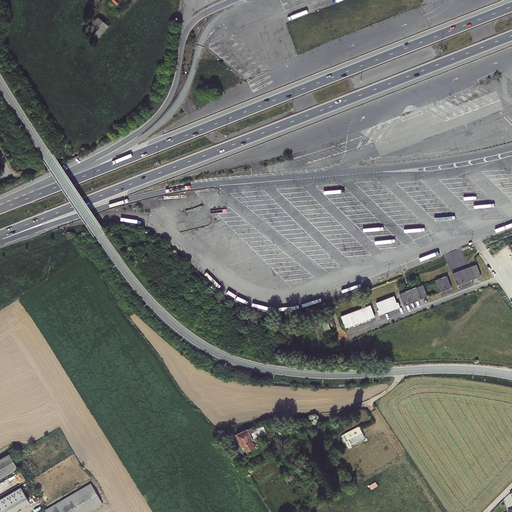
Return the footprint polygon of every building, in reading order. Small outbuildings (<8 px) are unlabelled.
[(97,16),(84,30),(95,40),(108,26),(97,16)] [(476,264),(464,268),(469,280),(480,276),(476,264)] [(464,268),(458,271),(462,283),(469,280),(464,268)] [(458,271),(452,273),(457,285),(462,283),(458,271)] [(440,277),(445,289),(451,287),(446,275),(440,277)] [(434,280),(439,292),(445,289),(440,277),(434,280)] [(423,284),(416,286),(421,299),(427,296),(423,284)] [(416,286),(411,289),(415,301),(421,299),(416,286)] [(411,289),(399,293),(403,305),(415,301),(411,289)] [(393,295),(389,297),(394,309),(400,307),(397,301),(396,302),(393,295)] [(389,297),(380,300),(385,312),(394,309),(389,297)] [(380,300),(375,302),(378,309),(377,309),(379,315),(385,312),(380,300)] [(370,304),(364,306),(369,318),(374,316),(370,304)] [(364,306),(358,309),(363,321),(369,318),(364,306)] [(352,311),(357,323),(363,321),(358,309),(352,311)] [(352,311),(346,313),(351,325),(357,323),(352,311)] [(346,313),(340,315),(345,328),(351,325),(346,313)] [(327,321),(321,323),(326,337),(332,335),(327,321)] [(240,445),(259,437),(266,433),(263,425),(253,430),(251,427),(247,429),(235,434),(240,445)] [(359,426),(340,436),(343,442),(345,441),(348,448),(352,447),(350,445),(364,438),(360,428),(359,426)] [(259,437),(240,445),(244,451),(245,451),(247,454),(260,448),(259,445),(260,445),(263,450),(265,449),(259,437)] [(9,455),(0,460),(0,480),(18,470),(9,455)] [(244,456),(237,460),(239,464),(246,460),(244,456)] [(291,472),(287,475),(291,481),(295,478),(291,472)] [(375,481),(368,485),(371,490),(377,486),(375,481)] [(89,484),(40,511),(87,511),(101,505),(89,484)] [(0,500),(0,511),(16,511),(30,505),(21,488),(0,500)]
